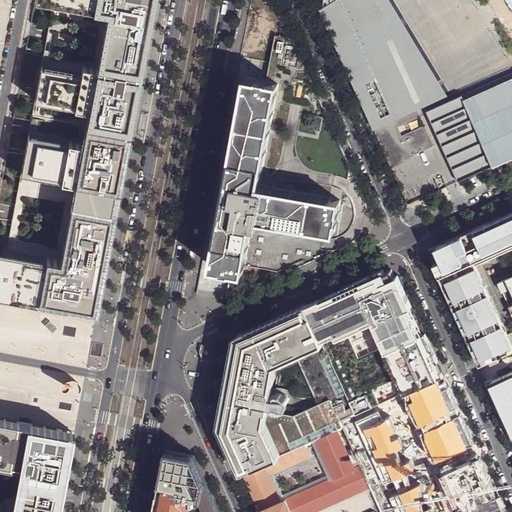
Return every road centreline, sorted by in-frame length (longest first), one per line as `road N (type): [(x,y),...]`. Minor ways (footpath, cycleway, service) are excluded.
road 1 (trunk): [(80,511),(174,0)]
road 2 (residential): [(181,0),(111,377)]
road 3 (secondary): [(165,344),(230,0)]
road 4 (residential): [(511,481),(404,240)]
road 5 (residential): [(295,0),(404,240)]
road 6 (residential): [(165,344),(404,240)]
road 7 (residential): [(239,511),(183,390),(157,385)]
road 8 (residential): [(111,377),(84,511)]
road 9 (secondary): [(133,511),(157,385)]
